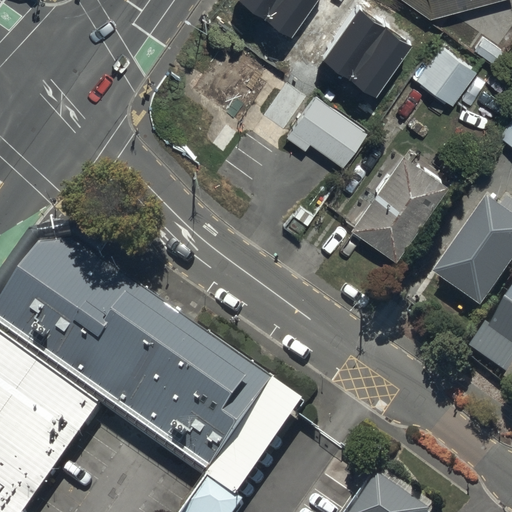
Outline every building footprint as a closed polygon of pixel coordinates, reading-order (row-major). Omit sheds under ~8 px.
[(241,0),(293,37),(319,0),(241,0)] [(409,9),(395,0),(366,0),(361,8),(394,31),(409,9)] [(406,0),(427,14),(481,0),(406,0)] [(325,60),(377,96),(412,46),(361,10),(325,60)] [(271,62),(230,34),(194,85),(241,118),(251,102),(245,98),(271,62)] [(416,76),(454,102),(477,69),(439,43),(416,76)] [(314,95),(285,135),(307,150),(311,144),(342,166),(366,132),(314,95)] [(397,136),(412,147),(436,112),(421,102),(397,136)] [(511,113),(498,133),(511,143),(511,113)] [(350,227),(396,259),(448,184),(402,152),(350,227)] [(434,279),(482,312),(511,269),(511,218),(488,202),(434,279)] [(40,249),(0,303),(0,335),(101,405),(207,478),(274,381),(73,243),(40,249)] [(511,302),(494,329),(490,326),(472,351),(511,377),(511,302)] [(26,511),(101,405),(0,335),(0,511),(26,511)] [(243,511),(315,410),(274,381),(207,478),(182,511),(243,511)] [(429,511),(391,486),(381,478),(357,511),(429,511)]
